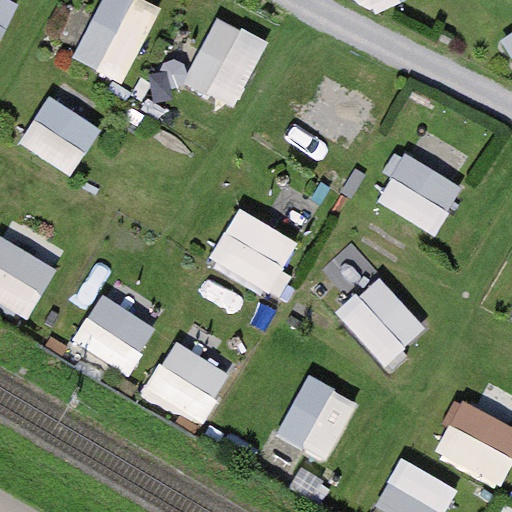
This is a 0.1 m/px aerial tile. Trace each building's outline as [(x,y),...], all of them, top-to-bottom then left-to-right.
[(0,0),(0,48),(20,0),(0,0)] [(101,0),(79,58),(129,77),(159,0),(101,0)] [(188,79),(240,104),(274,37),(222,11),(188,79)] [(299,113),(352,144),(382,95),(329,63),(299,113)] [(52,100),(26,140),(74,170),(100,130),(52,100)] [(411,146),(381,195),(440,232),(470,183),(411,146)] [(212,253),(270,290),(304,237),(247,200),(212,253)] [(0,234),(0,295),(33,314),(71,247),(11,214),(0,234)] [(388,361),(431,325),(385,270),(342,306),(388,361)] [(139,369),(161,316),(102,291),(79,343),(139,369)] [(158,397),(222,413),(242,338),(178,322),(158,397)] [(282,429),(334,456),(365,396),(312,369),(282,429)] [(504,483),(511,469),(511,420),(466,395),(437,446),(504,483)] [(401,456),(383,508),(395,511),(445,511),(459,477),(401,456)]
